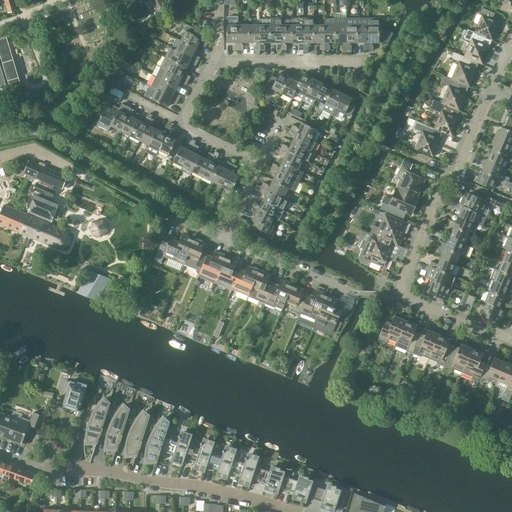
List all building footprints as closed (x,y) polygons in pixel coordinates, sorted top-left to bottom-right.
[(16,10),(13,0),(4,0),(8,12),(16,10)] [(163,0),(154,0),(159,9),(167,5),(163,0)] [(511,0),(500,0),(497,9),(511,14),(511,0)] [(492,40),(491,41),(493,41),(500,23),(493,19),(495,14),(482,8),(480,14),(482,15),(474,33),(492,40)] [(324,18),(324,25),(325,25),(325,50),(330,50),(330,43),(336,43),(336,18),(334,18),(334,19),(326,19),(326,18),(324,18)] [(336,18),(336,43),(341,43),(341,50),(346,50),(346,18),(336,18)] [(346,18),(346,50),(352,50),(352,43),(357,43),(357,18),(346,18)] [(357,18),(357,43),(363,43),(363,50),(368,50),(368,18),(357,18)] [(368,18),(368,50),(374,50),(373,43),(380,42),(379,25),(379,18),(368,18)] [(271,19),(270,19),(259,19),(259,25),(260,25),(260,50),(265,50),(265,43),(271,43),(271,19)] [(271,19),(271,43),(276,42),(276,50),(281,50),(282,19),(270,19),(271,19)] [(282,19),(281,50),(287,50),(287,43),(293,43),(293,19),(282,19)] [(303,19),(293,19),(293,43),(298,42),(298,51),(303,50),(303,25),(303,19)] [(303,25),(303,50),(309,50),(309,43),(314,43),(314,25),(314,19),(303,19),(303,25)] [(185,31),(181,40),(180,41),(196,49),(198,43),(206,47),(208,42),(196,35),(198,30),(186,24),(184,28),(185,31)] [(238,50),(238,25),(227,25),(227,43),(233,43),(233,50),(238,50)] [(244,43),(249,43),(249,25),(238,25),(238,50),(244,50),(244,43)] [(255,50),(260,50),(260,25),(259,25),(249,25),(249,43),(255,42),(255,50)] [(320,50),(325,50),(325,25),(324,25),(314,25),(314,43),(320,43),(320,50)] [(474,33),(468,30),(464,39),(471,42),(465,57),(464,57),(479,63),(483,65),(490,47),(489,46),(491,41),(492,40),(474,33)] [(388,31),(385,38),(390,40),(393,34),(388,31)] [(180,41),(181,40),(177,38),(172,48),(171,49),(198,62),(200,57),(193,53),(196,49),(180,41)] [(171,49),(172,48),(170,47),(165,58),(186,68),(189,63),(196,66),(198,62),(171,49)] [(458,63),(451,79),(451,80),(469,87),(469,88),(470,88),(477,70),(476,69),(479,63),(464,57),(465,57),(453,52),(450,59),(458,63)] [(11,56),(2,59),(10,87),(20,84),(11,56)] [(160,67),(161,68),(188,81),(191,76),(184,73),(186,68),(165,58),(160,67)] [(186,85),(188,81),(161,68),(156,77),(177,87),(179,82),(186,85)] [(277,92),(282,94),(289,79),(280,74),(277,79),(272,76),(263,93),(271,96),(276,95),(277,92)] [(294,97),(302,101),(313,79),(303,74),(302,76),(299,83),(299,84),(296,90),(297,90),(294,97)] [(451,80),(451,79),(443,76),(440,83),(449,87),(442,104),(441,104),(459,111),(458,112),(459,112),(467,94),(466,93),(469,88),(469,87),(451,80)] [(151,87),(156,89),(178,100),(181,96),(174,92),(177,87),(156,77),(151,87)] [(289,79),(282,94),(292,99),(294,97),(297,90),(296,90),(299,84),(299,83),(289,79)] [(302,101),(312,106),(323,84),(313,79),(302,101)] [(323,84),(312,106),(313,106),(316,100),(325,104),(332,89),(323,84)] [(178,100),(156,89),(152,97),(146,94),(144,98),(151,102),(152,99),(167,107),(170,101),(176,105),(178,100)] [(334,109),(342,94),(332,89),(325,104),(334,109)] [(342,94),(334,109),(331,115),(337,118),(340,112),(345,114),(353,99),(342,94)] [(441,104),(442,104),(433,100),(429,109),(440,114),(434,128),(434,129),(443,133),(442,133),(453,137),(460,119),(456,117),(458,112),(459,111),(441,104)] [(111,126),(120,131),(131,109),(121,104),(117,112),(106,107),(104,111),(101,109),(99,114),(102,115),(97,126),(108,132),(111,126)] [(120,131),(130,136),(137,120),(132,118),(136,111),(131,109),(120,131)] [(139,140),(151,118),(152,114),(150,113),(147,115),(143,123),(137,120),(130,136),(139,140)] [(151,118),(139,140),(149,145),(157,130),(152,127),(155,120),(151,118)] [(440,138),(442,133),(443,133),(434,129),(434,128),(415,121),(413,126),(412,130),(421,134),(415,150),(433,157),(441,139),(440,138)] [(156,156),(170,128),(172,124),(169,123),(166,124),(162,132),(157,130),(149,145),(146,151),(156,156)] [(290,129),(312,141),(318,130),(302,123),(299,128),(292,125),(290,129)] [(510,131),(504,128),(501,127),(499,131),(497,130),(494,137),(511,144),(511,142),(511,131),(510,131)] [(175,130),(170,128),(156,156),(159,158),(161,159),(162,159),(163,159),(164,159),(166,158),(167,158),(168,157),(168,156),(169,155),(177,140),(171,137),(175,130)] [(308,150),(312,141),(290,129),(286,128),(285,130),(287,133),(295,137),(292,143),(313,153),(308,150)] [(331,128),(329,133),(336,137),(339,132),(331,128)] [(331,135),(329,140),(336,144),(338,139),(331,135)] [(492,149),(511,157),(511,153),(510,152),(509,153),(508,152),(511,144),(494,137),(491,145),(493,145),(492,149)] [(173,162),(183,167),(194,145),(190,142),(186,149),(181,147),(173,162)] [(313,153),(292,143),(290,147),(283,144),(280,149),(303,160),(309,162),(313,153)] [(192,172),(200,157),(196,154),(199,147),(194,145),(183,167),(181,171),(190,176),(192,172)] [(285,156),(282,162),(298,170),(298,169),(303,160),(280,149),(278,153),(285,156)] [(484,159),(502,167),(505,159),(506,160),(507,161),(511,163),(511,160),(511,157),(492,149),(490,153),(487,152),(484,159)] [(211,182),(219,166),(215,164),(219,155),(218,153),(215,151),(214,155),(202,177),(211,182)] [(192,172),(202,177),(214,155),(209,152),(205,159),(200,157),(192,172)] [(53,188),(52,188),(54,185),(63,189),(64,187),(68,188),(71,180),(67,178),(69,175),(30,159),(24,173),(41,180),(39,183),(37,182),(34,190),(38,192),(37,196),(36,195),(29,212),(51,222),(58,205),(47,200),(49,196),(49,197),(52,190),(53,188)] [(484,168),(482,172),(508,182),(510,178),(505,176),(501,174),(500,175),(499,174),(502,167),(484,159),(481,167),(484,168)] [(404,160),(401,166),(410,170),(413,164),(404,160)] [(221,187),(233,164),(228,162),(225,169),(219,166),(211,182),(221,187)] [(273,163),(270,169),(299,183),(304,173),(298,169),(298,170),(282,162),(280,167),(273,163)] [(237,167),(233,164),(221,187),(232,192),(239,176),(234,174),(237,167)] [(299,183),(270,169),(268,172),(275,176),(273,181),(288,189),(289,189),(294,192),(299,183)] [(398,190),(416,198),(424,179),(400,169),(396,178),(400,179),(396,189),(398,190)] [(508,182),(482,172),(481,175),(478,174),(475,182),(492,189),(496,181),(497,182),(497,183),(501,185),(506,187),(508,182)] [(263,182),(261,188),(284,199),(288,189),(273,181),(270,186),(263,182)] [(284,199),(261,188),(259,192),(264,195),(264,196),(265,196),(262,201),(284,211),(289,202),(284,199)] [(398,190),(396,189),(391,200),(386,198),(381,209),(400,217),(402,211),(411,215),(418,198),(416,198),(398,190)] [(463,196),(460,205),(465,207),(477,212),(483,214),(487,216),(489,211),(488,206),(486,206),(487,202),(494,205),(496,200),(486,196),(486,198),(477,194),(476,196),(469,193),(467,198),(463,196)] [(253,202),(251,207),(274,219),(274,218),(279,221),(284,211),(262,201),(260,205),(253,202)] [(465,207),(460,205),(455,203),(453,208),(460,211),(458,217),(473,223),(477,212),(465,207)] [(0,224),(28,236),(35,218),(4,205),(0,214),(0,224)] [(247,210),(249,211),(253,213),(255,213),(256,213),(253,220),(255,221),(253,226),(270,235),(274,225),(271,223),(274,219),(251,207),(248,205),(246,208),(247,210)] [(370,234),(369,234),(395,244),(394,244),(398,246),(407,224),(385,215),(380,228),(373,225),(370,234)] [(448,220),(446,224),(469,233),(473,223),(458,217),(455,223),(448,220)] [(69,232),(35,218),(28,236),(61,250),(69,232)] [(93,221),(92,222),(91,232),(91,233),(100,237),(101,238),(108,231),(109,229),(104,220),(103,220),(93,221)] [(469,233),(446,224),(444,223),(442,227),(444,228),(444,229),(451,232),(449,238),(464,244),(469,233)] [(351,226),(348,231),(359,236),(360,236),(359,238),(364,240),(361,247),(363,248),(359,258),(361,263),(366,264),(370,263),(371,260),(386,266),(388,260),(392,260),(394,255),(396,256),(400,247),(398,246),(394,244),(395,244),(369,234),(370,234),(367,233),(351,226)] [(161,240),(152,261),(160,264),(164,256),(183,265),(194,239),(192,239),(193,237),(186,234),(185,236),(183,235),(179,245),(174,243),(176,238),(172,237),(169,244),(161,240)] [(502,248),(506,250),(507,249),(511,251),(511,239),(506,237),(506,238),(507,239),(504,247),(502,246),(502,248)] [(194,239),(183,265),(197,270),(196,271),(197,273),(198,274),(199,274),(204,263),(206,257),(201,255),(206,244),(202,243),(203,241),(196,238),(195,240),(194,239)] [(438,245),(460,254),(465,256),(469,246),(464,244),(449,238),(446,244),(439,241),(438,245)] [(443,252),(440,258),(456,265),(460,254),(438,245),(436,249),(443,252)] [(511,251),(507,249),(506,250),(502,260),(511,263),(511,251)] [(199,274),(199,275),(215,282),(219,275),(226,257),(224,257),(225,255),(218,252),(217,254),(215,252),(212,259),(206,257),(204,263),(199,274)] [(219,275),(215,282),(232,289),(238,274),(233,272),(237,262),(226,257),(219,275)] [(430,262),(428,266),(451,275),(456,265),(440,258),(438,265),(430,262)] [(498,270),(511,276),(511,263),(502,260),(498,270)] [(426,278),(429,279),(450,287),(454,278),(456,279),(457,278),(451,275),(428,266),(426,265),(424,270),(428,271),(426,278)] [(238,274),(232,289),(241,293),(244,286),(251,289),(259,271),(248,266),(243,277),(238,274)] [(251,289),(248,297),(265,304),(274,283),(268,280),(270,276),(267,274),(268,272),(261,270),(260,272),(259,271),(251,289)] [(494,281),(509,287),(511,281),(511,276),(498,270),(494,281)] [(91,271),(77,293),(80,294),(96,300),(99,301),(111,280),(91,271)] [(452,288),(450,287),(429,279),(426,287),(429,289),(427,293),(434,296),(433,299),(438,301),(439,298),(446,301),(450,292),(453,293),(455,292),(456,290),(451,288),(452,288)] [(274,283),(265,304),(275,308),(275,307),(282,310),(285,302),(292,285),(292,283),(285,280),(285,282),(281,280),(279,285),(274,283)] [(489,291),(511,301),(511,299),(511,295),(506,293),(509,287),(494,281),(489,291)] [(292,285),(285,302),(293,306),(291,310),(299,314),(300,314),(304,303),(299,300),(303,290),(292,285)] [(304,303),(300,314),(316,320),(327,295),(324,294),(324,292),(317,289),(317,291),(316,291),(313,298),(307,296),(306,299),(304,303)] [(485,302),(487,303),(500,308),(502,302),(510,305),(511,301),(489,291),(485,302)] [(464,308),(469,295),(464,293),(459,304),(457,305),(452,303),(450,307),(462,312),(464,308)] [(316,320),(315,323),(338,333),(342,323),(337,321),(342,308),(336,306),(338,300),(335,299),(336,297),(329,294),(328,296),(327,295),(316,320)] [(464,308),(470,310),(475,298),(469,295),(464,308)] [(487,303),(484,311),(488,313),(486,317),(499,323),(505,310),(500,308),(487,303)] [(396,343),(405,321),(394,316),(390,327),(384,324),(378,340),(387,343),(389,340),(396,343)] [(395,347),(411,354),(418,338),(413,336),(418,324),(411,321),(410,323),(405,321),(396,343),(395,347)] [(418,338),(411,354),(409,359),(411,360),(413,354),(420,357),(424,349),(431,352),(439,335),(427,330),(423,341),(418,338)] [(445,367),(451,352),(446,350),(450,340),(439,335),(431,352),(439,355),(436,364),(445,367)] [(451,352),(445,367),(454,371),(455,370),(462,373),(472,349),(461,344),(459,349),(453,347),(451,352)] [(473,349),(472,349),(462,373),(473,377),(472,379),(478,381),(482,373),(484,366),(479,364),(483,353),(480,352),(481,350),(474,347),(473,349)] [(498,380),(505,363),(494,358),(487,375),(482,373),(478,381),(479,382),(478,384),(483,386),(484,383),(482,383),(483,380),(485,381),(485,380),(496,385),(498,380)] [(41,391),(47,364),(39,362),(33,390),(41,391)] [(511,391),(511,363),(508,362),(507,363),(505,363),(498,380),(506,383),(504,388),(511,391)] [(80,410),(87,386),(88,385),(79,382),(78,383),(70,381),(67,392),(65,399),(63,405),(80,410)] [(61,390),(59,397),(65,399),(67,392),(61,390)] [(26,432),(29,425),(41,430),(52,400),(48,399),(43,416),(34,412),(30,422),(12,415),(11,416),(0,412),(0,435),(22,444),(26,432)] [(101,436),(101,435),(103,428),(102,428),(105,418),(107,409),(110,403),(109,402),(104,399),(98,406),(90,403),(87,412),(84,411),(79,428),(87,431),(87,437),(87,443),(93,442),(97,443),(99,436),(101,436)] [(118,412),(107,409),(105,418),(102,428),(103,428),(101,435),(107,437),(107,443),(107,449),(113,449),(113,448),(117,449),(119,442),(121,443),(121,442),(123,435),(122,434),(125,424),(124,424),(127,415),(129,409),(124,405),(118,412)] [(143,441),(141,440),(144,431),(147,422),(149,415),(148,415),(144,411),(138,419),(127,415),(124,424),(125,424),(122,434),(123,435),(121,442),(127,444),(127,450),(127,456),(133,455),(133,454),(136,455),(139,448),(140,449),(141,448),(143,441)] [(144,431),(141,440),(143,441),(141,448),(147,450),(146,456),(147,462),(152,461),(153,461),(156,462),(158,455),(159,455),(162,447),(161,447),(169,422),(168,421),(163,418),(158,425),(147,422),(144,431)] [(180,463),(182,464),(184,458),(188,445),(191,436),(190,435),(188,434),(188,435),(181,433),(180,435),(178,435),(178,437),(179,438),(178,442),(170,439),(166,438),(161,451),(163,452),(168,453),(170,454),(173,455),(172,460),(173,461),(173,460),(180,463)] [(188,445),(184,458),(185,458),(185,459),(190,460),(192,461),(195,462),(196,462),(194,467),(195,468),(202,470),(205,471),(206,465),(211,452),(214,443),(213,442),(212,442),(210,442),(203,440),(202,442),(201,442),(200,444),(201,445),(200,449),(192,446),(189,445),(188,445)] [(211,452),(206,465),(207,466),(212,467),(214,468),(217,469),(218,469),(216,475),(217,475),(218,475),(225,477),(227,478),(229,473),(229,472),(233,459),(236,450),(235,450),(235,449),(234,449),(232,449),(225,447),(224,450),(223,449),(222,451),(224,452),(222,456),(215,453),(211,452)] [(229,472),(229,473),(230,473),(235,474),(235,475),(237,475),(239,476),(240,476),(239,482),(240,482),(247,484),(249,485),(251,479),(255,466),(258,457),(257,457),(256,456),(255,456),(253,456),(248,454),(247,457),(245,456),(245,459),(246,459),(245,463),(237,461),(237,460),(233,459),(229,472)] [(0,477),(2,478),(15,483),(17,478),(31,484),(36,475),(7,464),(0,461),(0,477)] [(255,466),(251,479),(252,479),(253,479),(258,481),(261,482),(265,483),(266,483),(264,487),(266,488),(276,491),(278,492),(279,487),(283,475),(285,470),(283,470),(282,470),(280,469),(281,467),(279,466),(278,469),(271,466),(270,469),(270,471),(260,468),(256,466),(255,466)] [(284,475),(283,475),(279,487),(280,488),(281,488),(286,489),(286,490),(289,491),(293,492),(294,492),(292,496),(294,497),(294,496),(304,500),(306,501),(307,496),(308,496),(311,484),(313,479),(311,479),(310,479),(308,478),(309,476),(307,475),(306,478),(299,475),(298,478),(298,480),(289,477),(284,475)] [(308,496),(307,496),(309,497),(314,499),(317,499),(321,501),(322,501),(320,505),(322,506),(322,505),(332,509),(334,510),(336,505),(337,506),(340,507),(342,507),(342,505),(343,501),(344,501),(345,497),(345,495),(340,493),(341,488),(339,488),(338,488),(336,487),(337,485),(335,484),(334,487),(327,484),(327,487),(326,487),(326,489),(316,486),(311,484),(308,496)] [(354,492),(351,503),(358,506),(355,511),(383,511),(386,506),(354,492)] [(204,511),(204,504),(204,501),(197,501),(196,511),(204,511)]
